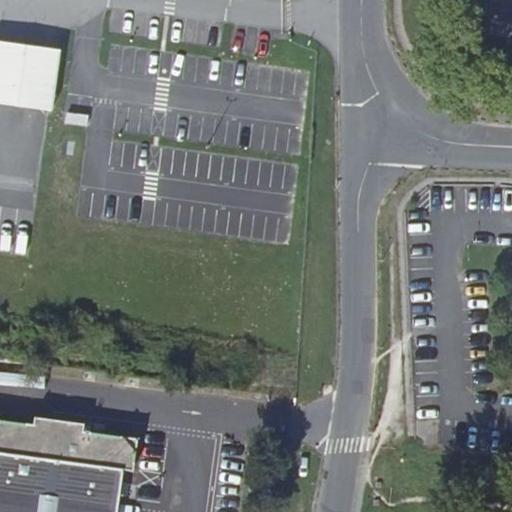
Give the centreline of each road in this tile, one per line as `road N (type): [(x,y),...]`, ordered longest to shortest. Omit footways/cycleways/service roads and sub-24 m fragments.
road 1 (unclassified): [(335,511),(354,344),(354,196),(389,111)]
road 2 (unknown): [(347,429),(197,419)]
road 3 (unclassified): [(511,144),(440,136),(389,111)]
